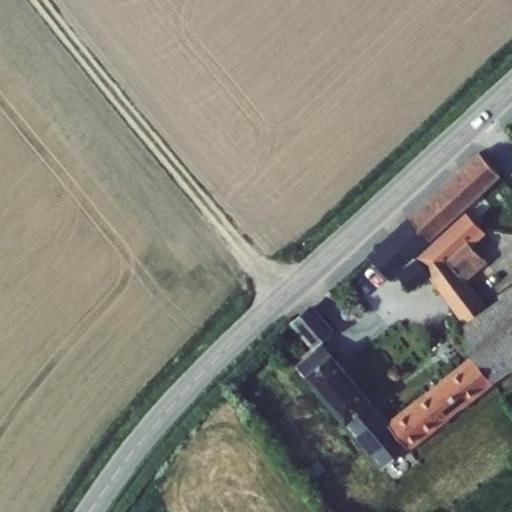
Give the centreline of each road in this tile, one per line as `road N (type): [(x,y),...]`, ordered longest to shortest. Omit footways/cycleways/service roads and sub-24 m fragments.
road 1 (tertiary): [(475,117),(184,391),(91,511)]
road 2 (track): [(43,0),(282,298)]
